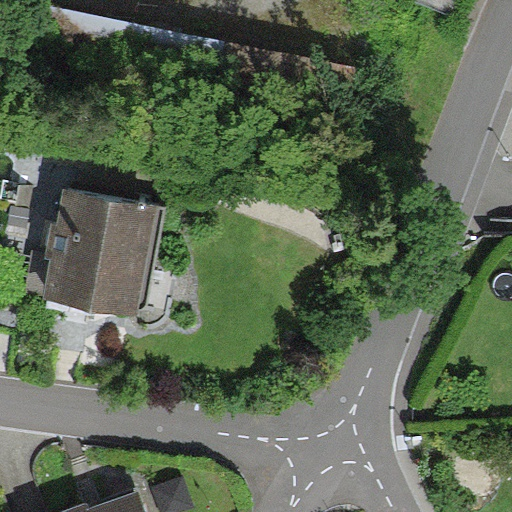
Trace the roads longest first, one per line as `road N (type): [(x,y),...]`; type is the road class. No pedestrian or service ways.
road 1 (residential): [(511,31),(338,444)]
road 2 (residential): [(338,444),(250,426),(0,400)]
